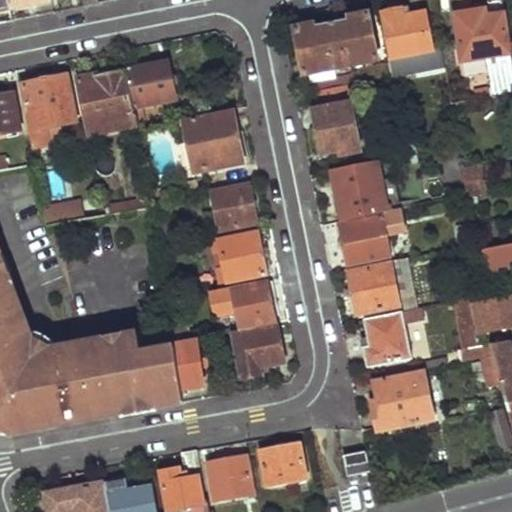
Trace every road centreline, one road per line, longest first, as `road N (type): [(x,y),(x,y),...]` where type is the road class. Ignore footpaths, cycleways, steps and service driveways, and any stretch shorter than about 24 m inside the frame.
road 1 (residential): [(250,0),(322,354),(320,381),(292,408),(0,464)]
road 2 (residential): [(0,49),(250,0)]
